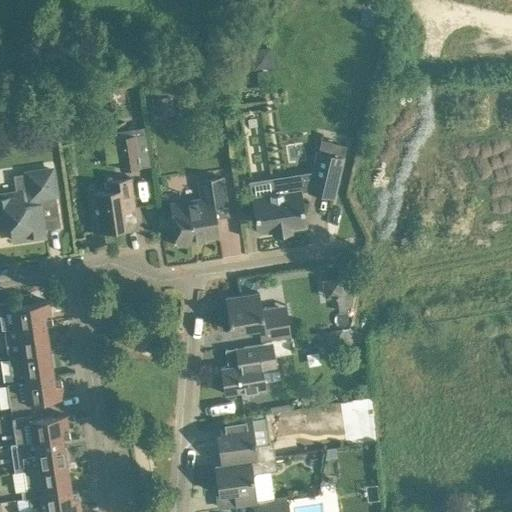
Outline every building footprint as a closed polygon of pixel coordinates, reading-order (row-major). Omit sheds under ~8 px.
[(242,71),(273,66),(270,46),(239,51),(242,71)] [(171,95),(151,98),(154,115),(174,112),(171,95)] [(116,138),(103,140),(106,162),(119,161),(120,169),(140,166),(135,135),(116,138)] [(343,156),(346,145),(321,139),(318,150),(343,156)] [(253,195),(254,211),(258,232),(273,230),(273,233),(291,230),(290,227),(305,225),(300,191),(308,189),(308,190),(333,196),(340,169),(343,156),(318,150),(316,150),(310,172),(271,178),(273,192),(253,195)] [(0,195),(0,227),(10,226),(12,240),(43,235),(39,209),(57,206),(54,186),(52,169),(13,175),(16,193),(0,195)] [(171,209),(173,225),(176,245),(196,241),(196,237),(219,234),(216,211),(226,209),(227,214),(228,214),(225,195),(222,177),(200,180),(204,204),(171,209)] [(88,193),(91,212),(94,231),(124,227),(122,211),(134,209),(131,189),(130,178),(108,181),(109,190),(88,193)] [(349,311),(353,291),(356,275),(338,277),(321,279),(324,297),(335,296),(338,312),(349,311)] [(279,337),(290,335),(285,304),(261,308),(259,292),(225,298),(231,331),(258,327),(261,340),(279,337)] [(11,300),(0,301),(0,320),(1,329),(5,329),(45,323),(52,322),(49,301),(12,306),(11,300)] [(49,350),(45,323),(5,329),(9,356),(49,350)] [(342,329),(324,331),(327,350),(345,347),(342,329)] [(262,368),(276,366),(272,342),(263,344),(243,347),(235,348),(238,365),(221,367),(225,393),(241,391),(241,395),(261,392),(265,391),(262,368)] [(9,356),(13,383),(54,377),(49,350),(9,356)] [(44,400),(63,397),(60,376),(54,377),(13,383),(7,384),(10,410),(26,407),(26,403),(44,400)] [(15,443),(63,437),(69,436),(66,414),(33,419),(32,415),(11,418),(15,443)] [(269,442),(254,445),(250,415),(239,417),(219,420),(221,433),(217,434),(220,450),(221,463),(215,464),(275,456),(273,442),(269,442)] [(15,471),(67,463),(63,437),(15,443),(10,444),(15,471)] [(337,457),(335,447),(326,448),(324,459),(337,457)] [(255,473),(277,469),(275,456),(215,464),(217,478),(219,494),(223,494),(234,492),(236,505),(256,502),(267,501),(266,493),(255,494),(252,477),(255,473)] [(29,497),(71,490),(67,463),(25,470),(28,489),(21,490),(22,498),(29,497)] [(71,490),(29,497),(30,503),(30,511),(70,511),(71,511),(81,510),(77,489),(71,490)] [(288,511),(288,510),(287,500),(259,504),(250,505),(250,511),(288,511)]
